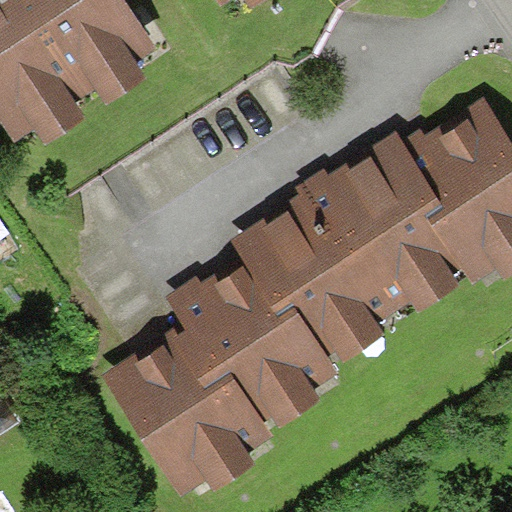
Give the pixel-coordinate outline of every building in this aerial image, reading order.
[(159,50),(124,0),(0,0),(0,124),(16,147),(159,50)] [(232,0),(211,0),(218,9),(232,0)] [(511,151),(486,107),(403,155),(463,253),(472,271),(511,247),(511,151)] [(394,140),(321,187),(392,297),(463,253),(403,155),(394,140)] [(246,235),(258,255),(317,345),(392,297),(321,187),(246,235)] [(185,323),(251,419),(331,364),(317,345),(258,255),(216,283),(209,272),(169,299),(185,323)] [(251,419),(185,323),(93,385),(172,503),(264,442),(251,419)]
